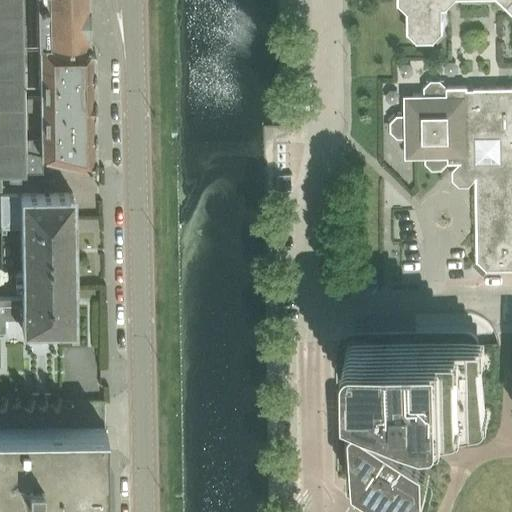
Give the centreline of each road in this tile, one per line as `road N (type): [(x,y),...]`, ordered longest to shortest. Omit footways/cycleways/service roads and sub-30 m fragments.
road 1 (tertiary): [(143,511),(131,0)]
road 2 (unclassified): [(316,365),(311,218),(330,107),(329,0)]
road 3 (unknown): [(140,414),(0,414)]
